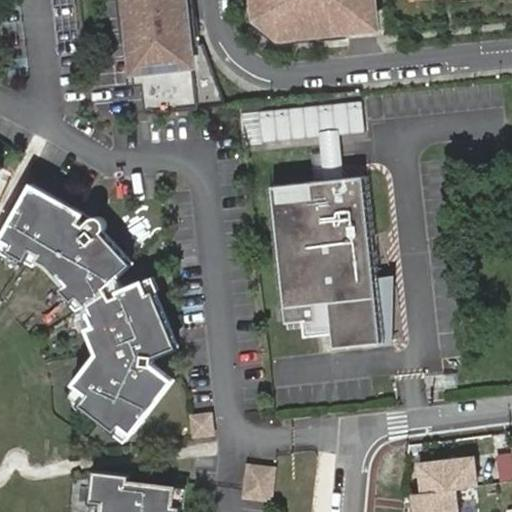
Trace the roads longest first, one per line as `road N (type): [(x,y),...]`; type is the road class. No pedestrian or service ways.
road 1 (residential): [(511,57),(252,69),(223,39),(212,0)]
road 2 (residential): [(511,412),(365,433),(355,452),(351,511)]
